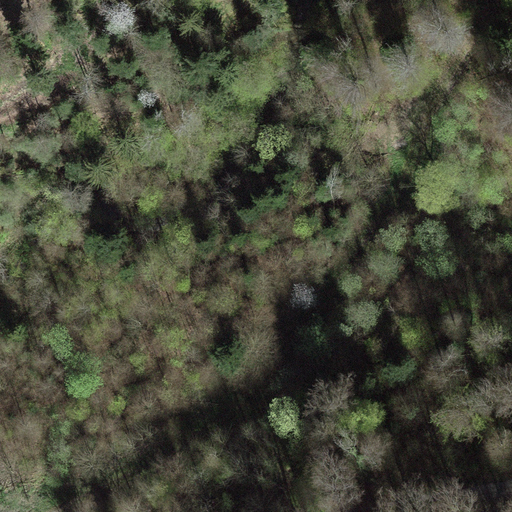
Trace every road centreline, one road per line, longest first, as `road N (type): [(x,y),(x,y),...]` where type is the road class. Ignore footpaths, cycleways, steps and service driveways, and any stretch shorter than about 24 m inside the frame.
road 1 (track): [(55,511),(180,448),(248,392),(397,196),(450,69),(495,0)]
road 2 (track): [(511,488),(391,511)]
